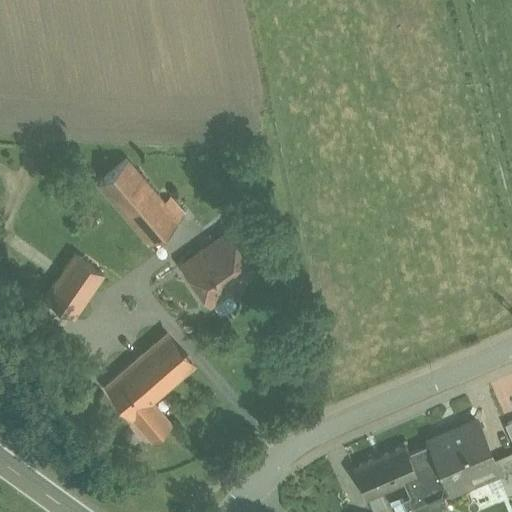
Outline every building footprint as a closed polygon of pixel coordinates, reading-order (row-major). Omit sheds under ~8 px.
[(179,220),(127,159),(100,182),(152,243),(179,220)] [(108,280),(33,191),(0,217),(0,233),(68,314),(108,280)] [(228,232),(184,264),(211,302),(256,270),(228,232)] [(168,333),(133,362),(159,394),(193,365),(168,333)] [(133,362),(106,385),(133,416),(153,440),(172,425),(152,400),(159,394),(133,362)] [(477,419),(452,430),(453,431),(433,440),(432,439),(431,439),(433,444),(452,490),(453,490),(471,482),(467,470),(492,459),(493,460),(494,459),(477,419)] [(405,444),(354,466),(367,497),(406,481),(419,475),(410,454),(405,444)] [(419,475),(406,481),(412,494),(405,497),(411,511),(427,511),(446,504),(442,494),(452,490),(433,444),(410,454),(419,475)] [(511,456),(496,463),(494,463),(508,495),(511,493),(511,456)]
